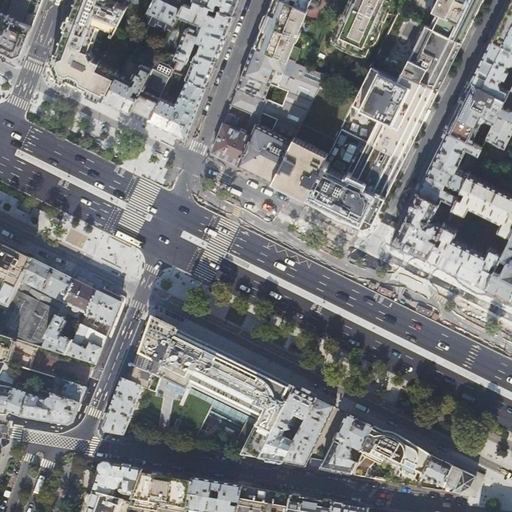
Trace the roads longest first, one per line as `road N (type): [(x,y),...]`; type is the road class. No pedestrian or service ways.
road 1 (residential): [(82,442),(491,511)]
road 2 (residential): [(141,292),(511,474)]
road 3 (primary): [(161,242),(511,416)]
road 4 (primary): [(511,377),(174,210)]
road 5 (residential): [(498,0),(372,254)]
road 6 (residential): [(372,254),(192,162)]
road 7 (primary): [(174,210),(8,128)]
road 8 (primary): [(0,164),(161,242)]
road 9 (residential): [(192,162),(256,0)]
road 10 (residential): [(82,442),(141,292)]
road 11 (residential): [(0,223),(141,292)]
road 12 (residential): [(511,321),(372,254)]
